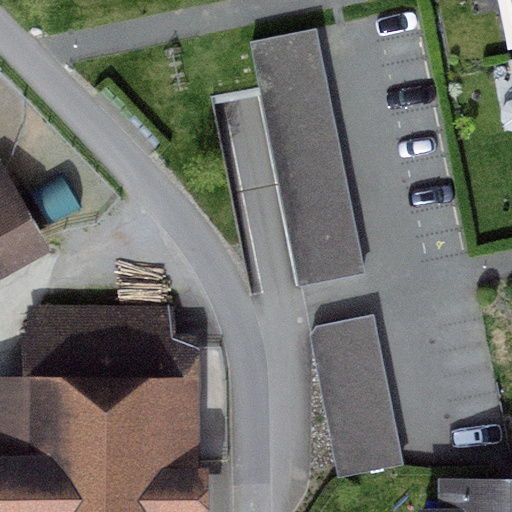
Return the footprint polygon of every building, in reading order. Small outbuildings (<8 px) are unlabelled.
[(315,30),(251,43),(300,286),(363,274),(315,30)] [(0,284),(53,254),(0,162),(0,284)] [(198,470),(198,351),(174,341),(168,305),(24,306),(25,332),(20,332),(20,375),(0,374),(0,511),(209,511),(209,470),(198,470)] [(314,325),(310,333),(338,476),(399,465),(370,314),(314,325)] [(511,511),(511,480),(435,482),(436,511),(417,511),(416,511),(511,511)]
